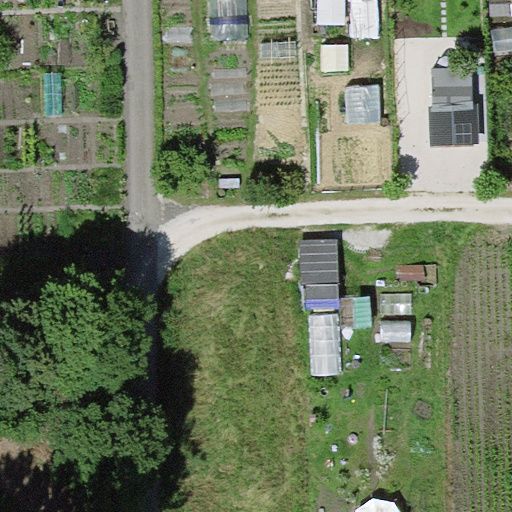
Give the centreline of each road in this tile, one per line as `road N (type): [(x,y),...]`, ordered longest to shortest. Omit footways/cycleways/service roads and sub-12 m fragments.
road 1 (track): [(511,210),(147,219),(0,292)]
road 2 (track): [(152,511),(139,0)]
